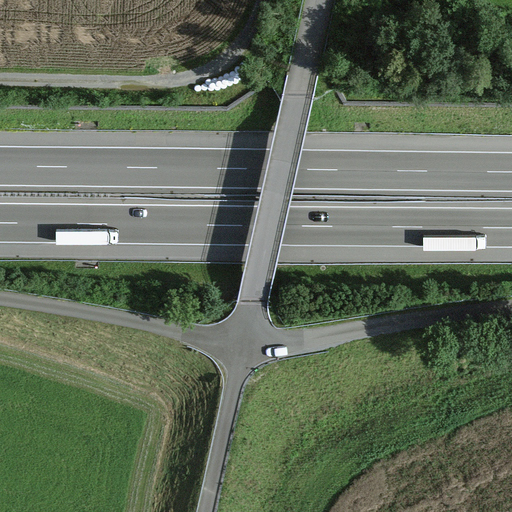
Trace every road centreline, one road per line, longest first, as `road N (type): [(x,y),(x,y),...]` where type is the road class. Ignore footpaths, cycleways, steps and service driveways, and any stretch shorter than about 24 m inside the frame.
road 1 (motorway): [(0,224),(511,231)]
road 2 (motorway): [(511,174),(0,168)]
road 3 (residential): [(322,0),(242,343)]
road 4 (track): [(261,0),(246,39),(211,75),(0,80)]
road 5 (unclassified): [(242,343),(511,309)]
road 6 (unclassified): [(0,301),(242,343)]
road 7 (unclassified): [(206,511),(242,343)]
